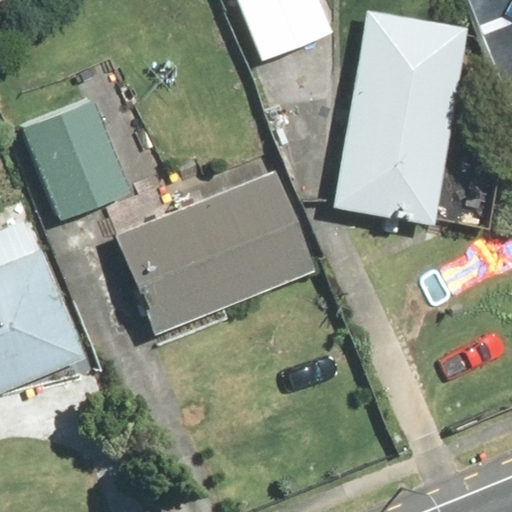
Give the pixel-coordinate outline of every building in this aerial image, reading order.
[(308,0),(225,0),(250,62),(322,33),(308,0)] [(511,0),(500,0),(493,14),(511,24),(511,0)] [(460,28),(354,10),(319,209),(426,227),(460,28)] [(84,99),(12,125),(49,224),(121,198),(84,99)] [(263,171),(100,234),(141,338),(304,274),(263,171)] [(33,248),(0,260),(0,390),(78,359),(33,248)]
